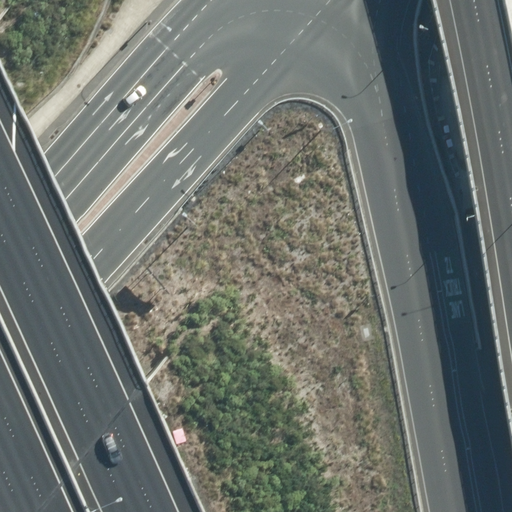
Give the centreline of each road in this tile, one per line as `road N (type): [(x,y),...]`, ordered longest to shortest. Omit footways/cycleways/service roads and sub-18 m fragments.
road 1 (motorway): [(371,0),(435,274),(472,511)]
road 2 (primary): [(337,0),(225,112),(0,372)]
road 3 (motorway): [(0,203),(144,511)]
road 4 (primary): [(0,248),(116,105),(217,0)]
